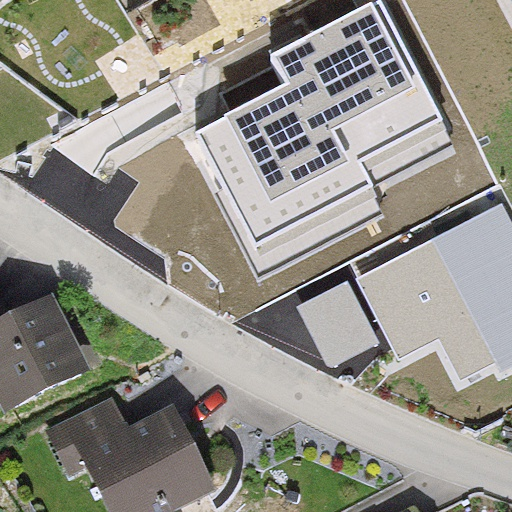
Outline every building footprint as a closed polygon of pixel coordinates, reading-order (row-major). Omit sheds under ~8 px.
[(442,119),(380,0),(376,0),(270,55),(285,83),(194,130),(254,247),(374,185),(362,161),(442,119)] [(511,224),(501,204),(355,278),(397,358),(438,337),(460,380),(495,363),(500,372),(511,366),(511,224)] [(347,280),(296,306),(329,369),(380,343),(347,280)] [(0,405),(4,413),(90,369),(51,292),(11,313),(0,291),(0,405)] [(126,425),(112,396),(44,429),(68,477),(87,468),(108,511),(176,511),(175,509),(216,490),(174,402),(126,425)]
